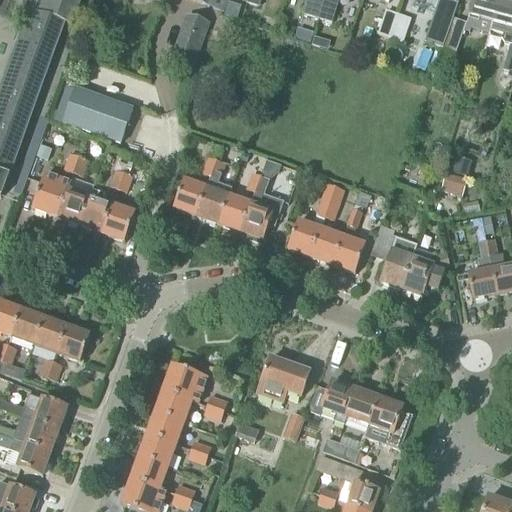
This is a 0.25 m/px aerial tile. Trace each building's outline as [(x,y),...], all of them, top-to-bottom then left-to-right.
[(0,200),(1,201),(64,26),(71,28),(80,0),(40,0),(39,5),(32,3),(0,92),(0,200)] [(227,0),(184,0),(222,14),(227,0)] [(248,0),(246,6),(258,10),(261,0),(248,0)] [(306,0),(301,18),(318,23),(325,0),(306,0)] [(325,0),(318,23),(331,27),(339,0),(325,0)] [(442,51),(452,22),(458,4),(456,4),(457,0),(442,0),(447,1),(444,8),(441,7),(438,17),(435,16),(425,45),(442,51)] [(491,34),(500,0),(473,0),(467,26),(452,22),(442,51),(456,56),(463,35),(469,36),(470,32),(490,37),(491,34)] [(511,0),(500,0),(491,34),(503,37),(501,42),(504,46),(509,48),(503,74),(511,76),(511,0)] [(228,5),(223,18),(236,23),(241,9),(228,5)] [(378,38),(390,42),(398,18),(386,14),(378,38)] [(398,18),(390,42),(402,46),(410,23),(398,18)] [(186,19),(170,65),(185,70),(193,73),(200,55),(207,35),(210,28),(204,26),(186,19)] [(63,127),(120,147),(132,113),(76,92),(63,127)] [(65,176),(74,179),(79,163),(71,160),(65,176)] [(455,160),(451,176),(467,180),(471,165),(455,160)] [(202,178),(210,181),(216,165),(208,162),(202,178)] [(79,163),(74,179),(82,182),(88,166),(79,163)] [(216,165),(210,181),(218,184),(224,168),(216,165)] [(110,191),(118,194),(124,178),(115,175),(110,191)] [(445,177),(440,195),(461,201),(467,183),(445,177)] [(32,212),(57,222),(68,194),(71,187),(45,178),(32,212)] [(124,178),(118,194),(127,197),(132,181),(124,178)] [(246,194),(255,197),(260,181),(252,178),(246,194)] [(210,181),(206,192),(205,192),(195,221),(218,229),(229,200),(232,192),(219,187),(220,184),(218,184),(210,181)] [(173,213),(195,221),(205,192),(183,184),(173,213)] [(316,219),(324,222),(335,192),(327,189),(316,219)] [(335,192),(324,222),(333,225),(343,195),(335,192)] [(81,230),(102,238),(112,210),(102,206),(105,197),(94,193),(91,202),(81,230)] [(57,222),(81,230),(91,202),(68,194),(57,222)] [(218,229),(240,237),(250,208),(229,200),(218,229)] [(250,208),(240,237),(263,245),(273,216),(250,208)] [(112,210),(102,238),(124,246),(135,218),(112,210)] [(347,230),(355,233),(361,217),(352,214),(347,230)] [(320,233),(324,222),(316,219),(312,230),(298,225),(287,254),(309,262),(320,233)] [(333,225),(324,222),(320,233),(309,262),(332,270),(342,241),(329,236),(333,225)] [(342,241),(332,270),(355,278),(365,250),(353,245),(355,238),(355,233),(347,230),(343,242),(342,241)] [(379,287),(402,295),(417,253),(416,252),(415,255),(400,250),(402,245),(392,241),(394,236),(380,231),(373,252),(389,258),(379,287)] [(495,244),(488,246),(498,299),(511,296),(511,269),(504,271),(502,263),(503,263),(502,259),(498,260),(495,244)] [(498,299),(488,246),(478,248),(481,263),(477,264),(480,276),(467,279),(472,304),(498,299)] [(417,253),(402,295),(423,302),(427,291),(438,295),(445,276),(433,272),(434,270),(427,267),(431,258),(417,253)] [(446,257),(439,259),(442,271),(449,270),(446,257)] [(0,337),(13,342),(23,315),(0,306),(0,337)] [(13,342),(35,350),(45,323),(23,315),(13,342)] [(35,350),(58,358),(68,331),(45,323),(35,350)] [(68,331),(58,358),(80,366),(90,339),(68,331)] [(0,347),(0,365),(2,367),(8,350),(0,347)] [(8,350),(2,367),(11,370),(17,353),(8,350)] [(270,362),(257,398),(283,407),(287,396),(301,401),(310,377),(270,362)] [(39,380),(47,383),(53,367),(45,364),(39,380)] [(53,367),(47,383),(56,386),(62,370),(53,367)] [(172,369),(163,395),(191,405),(198,408),(207,382),(172,369)] [(344,429),(346,422),(345,421),(356,393),(332,384),(328,395),(327,395),(327,396),(317,393),(318,392),(317,391),(308,416),(320,420),(322,414),(335,419),(333,425),(344,429)] [(368,430),(368,431),(379,401),(356,393),(345,421),(346,422),(368,430)] [(163,395),(155,416),(183,426),(191,405),(163,395)] [(0,413),(21,421),(20,422),(59,436),(68,412),(41,402),(41,403),(29,398),(24,413),(0,403),(0,413)] [(210,401),(207,410),(224,416),(227,407),(210,401)] [(379,401),(368,431),(393,439),(403,410),(379,401)] [(224,416),(207,410),(204,419),(220,425),(224,416)] [(155,416),(147,439),(175,449),(183,426),(155,416)] [(292,419),(283,442),(295,446),(303,423),(292,419)] [(0,429),(0,439),(51,458),(59,436),(20,422),(16,435),(0,429)] [(240,428),(235,440),(253,447),(258,434),(240,428)] [(51,458),(0,439),(0,450),(21,458),(17,471),(42,481),(51,458)] [(147,439),(139,461),(167,471),(175,449),(147,439)] [(322,457),(332,461),(337,447),(326,443),(322,457)] [(194,447),(191,455),(207,461),(210,453),(194,447)] [(337,447),(332,461),(342,464),(347,451),(337,447)] [(355,469),(359,456),(347,451),(342,464),(355,469)] [(207,461),(191,455),(188,463),(204,469),(207,461)] [(355,469),(365,473),(370,459),(359,456),(355,469)] [(139,461),(131,483),(159,493),(167,471),(139,461)] [(316,475),(340,484),(341,482),(340,482),(344,472),(344,473),(345,471),(320,462),(316,475)] [(159,493),(131,483),(122,509),(130,511),(159,511),(166,495),(159,493)] [(0,511),(35,511),(38,505),(35,501),(36,499),(0,486),(0,511)] [(355,486),(347,509),(354,511),(373,511),(380,495),(355,486)] [(178,491),(174,500),(191,506),(194,497),(178,491)] [(323,492),(320,500),(335,506),(338,498),(323,492)] [(188,511),(191,506),(174,500),(171,509),(180,511),(188,511)] [(332,511),(335,506),(320,500),(317,508),(328,511),(332,511)] [(511,511),(511,508),(488,500),(484,511),(511,511)]
